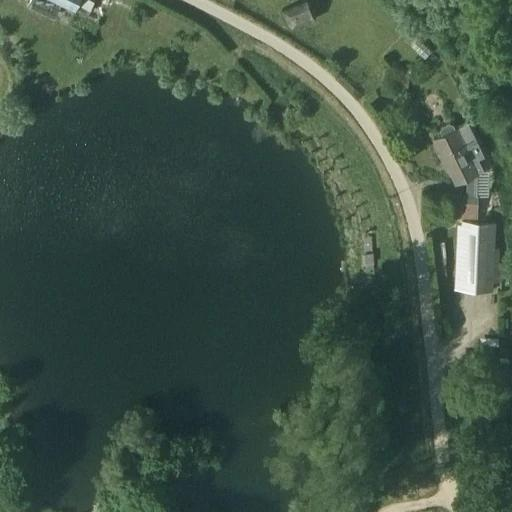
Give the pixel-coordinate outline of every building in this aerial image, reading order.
[(29,0),(28,2),(51,13),(58,1),(86,15),(92,0),(29,0)] [(307,0),(304,0),(282,10),(291,30),(316,19),(307,0)] [(407,97),(411,71),(386,66),(381,92),(407,97)] [(451,194),(450,217),(477,218),(478,195),(477,195),(478,174),(485,171),(479,157),(485,154),(479,140),(467,146),(458,127),(456,128),(454,124),(449,122),(441,126),(440,130),(442,135),(433,139),(440,154),(438,154),(447,172),(449,171),(455,184),(468,178),(467,194),(451,194)] [(447,190),(420,191),(420,213),(448,212),(447,190)] [(460,290),(494,291),(494,282),(503,282),(503,262),(500,262),(500,247),(495,247),(496,223),(462,221),(460,290)]
